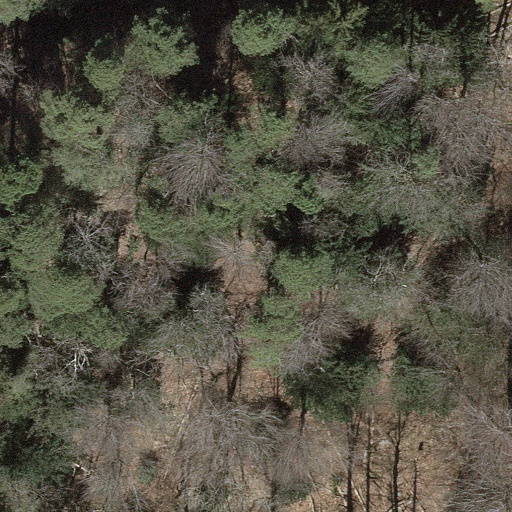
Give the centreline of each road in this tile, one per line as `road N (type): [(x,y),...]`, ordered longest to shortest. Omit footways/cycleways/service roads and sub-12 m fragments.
road 1 (motorway): [(0,278),(511,383)]
road 2 (motorway): [(511,37),(327,0)]
